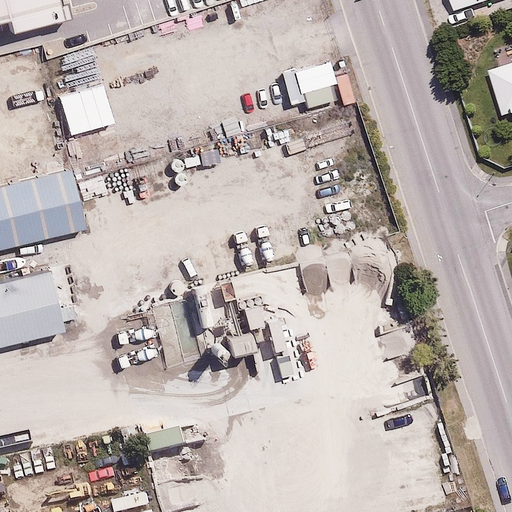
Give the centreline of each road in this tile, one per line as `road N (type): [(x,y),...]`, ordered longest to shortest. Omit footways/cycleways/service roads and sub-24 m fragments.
road 1 (tertiary): [(447,222),(375,0)]
road 2 (tertiary): [(511,419),(447,222)]
